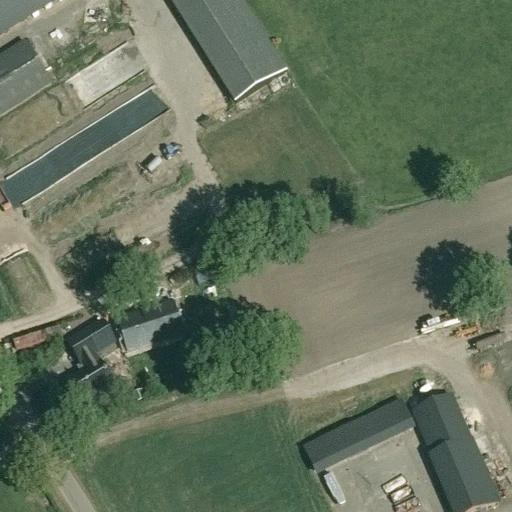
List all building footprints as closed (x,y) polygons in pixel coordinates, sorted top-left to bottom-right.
[(0,0),(0,34),(53,0),(0,0)] [(166,0),(176,16),(200,0),(166,0)] [(0,118),(50,86),(24,45),(0,59),(0,118)] [(180,203),(170,208),(179,226),(189,222),(180,203)] [(126,357),(180,341),(171,309),(117,324),(126,357)] [(118,387),(99,357),(118,345),(104,322),(68,344),(81,365),(83,364),(87,371),(67,384),(83,410),(86,408),(88,411),(96,406),(94,403),(114,391),(114,390),(118,387)] [(340,360),(342,370),(368,365),(366,354),(340,360)] [(452,511),(485,511),(498,507),(453,399),(412,416),(452,511)] [(316,480),(414,433),(401,402),(302,449),(316,480)]
